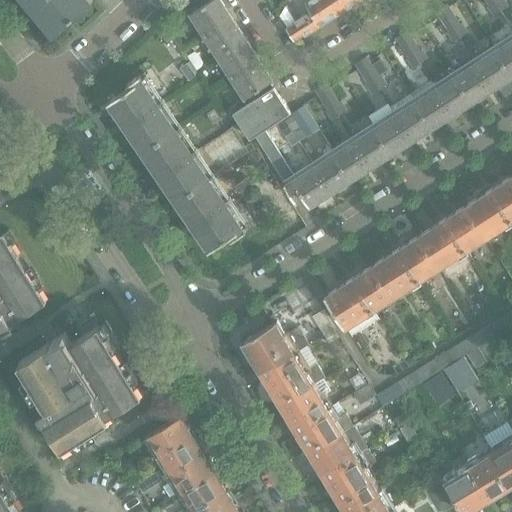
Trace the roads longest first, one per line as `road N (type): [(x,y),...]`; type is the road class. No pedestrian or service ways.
road 1 (residential): [(181,317),(511,115)]
road 2 (residential): [(12,113),(146,301),(181,317)]
road 3 (residential): [(181,317),(177,280),(47,89)]
road 4 (residential): [(299,511),(181,317)]
road 5 (residential): [(247,0),(287,60),(305,67),(418,0)]
road 6 (residential): [(47,89),(139,0)]
road 7 (residential): [(55,500),(45,467),(0,393)]
